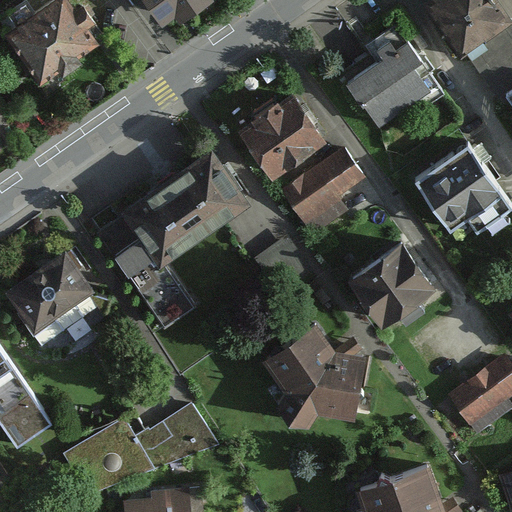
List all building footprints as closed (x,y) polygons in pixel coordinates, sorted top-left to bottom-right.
[(77,0),(57,0),(15,30),(50,79),(106,40),(77,0)] [(153,0),(169,22),(199,0),(153,0)] [(511,9),(505,0),(432,0),(469,51),(511,20),(511,9)] [(440,83),(402,20),(373,37),(384,55),(350,76),(378,121),(440,83)] [(238,123),(274,175),(330,136),(294,84),(238,123)] [(352,207),(342,193),(370,173),(347,140),(284,184),(317,231),(352,207)] [(511,210),(511,194),(476,143),(422,181),(457,230),(479,215),(488,228),(511,210)] [(245,201),(212,156),(104,233),(172,328),(202,306),(167,257),(245,201)] [(408,236),(353,277),(387,324),(443,283),(408,236)] [(99,290),(69,248),(10,290),(39,331),(99,290)] [(322,325),(274,360),(293,387),(284,401),(299,422),(326,413),(360,417),(373,356),(341,351),(322,325)] [(0,340),(0,412),(24,446),(58,422),(0,340)] [(511,393),(511,361),(504,351),(449,395),(481,435),(511,410),(511,400),(509,396),(511,393)] [(128,417),(68,455),(96,494),(224,443),(196,402),(142,437),(128,417)] [(511,462),(500,466),(511,502),(511,462)] [(448,511),(435,463),(364,487),(371,511),(448,511)] [(158,498),(131,502),(132,511),(195,511),(192,484),(157,489),(158,498)]
